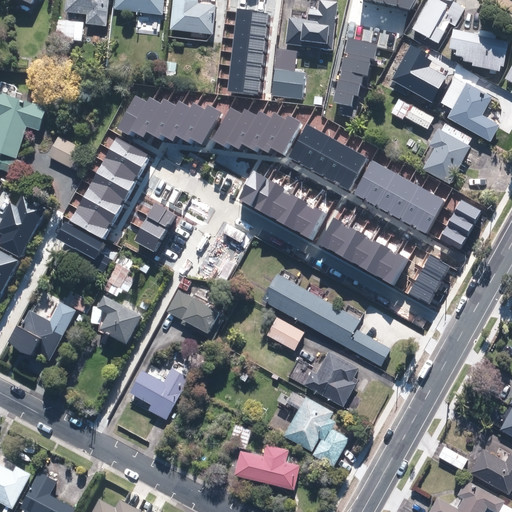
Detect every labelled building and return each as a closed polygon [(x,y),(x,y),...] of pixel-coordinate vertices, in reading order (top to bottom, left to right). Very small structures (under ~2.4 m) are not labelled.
[(69,0),(68,12),(90,14),(89,20),(107,23),(109,0),(69,0)] [(117,0),(116,6),(161,12),(162,0),(117,0)] [(174,0),(170,28),(211,34),(214,8),(215,6),(197,3),(197,0),(174,0)] [(397,0),(397,5),(409,9),(414,0),(397,0)] [(449,7),(435,0),(431,0),(414,30),(440,44),(452,23),(457,26),(466,10),(455,4),(450,14),(446,12),(449,7)] [(290,19),(287,45),(331,50),(337,4),(319,1),(318,11),(309,10),(308,21),(290,19)] [(268,13),(237,9),(236,24),(266,28),(268,13)] [(60,21),(58,41),(81,43),(83,24),(60,21)] [(266,28),(236,24),(234,37),(265,40),(266,28)] [(489,37),(456,31),(452,49),(459,51),(458,56),(466,58),(466,62),(475,63),(474,66),(501,71),(502,67),(505,68),(510,44),(489,40),(489,37)] [(265,40),(234,37),(232,50),(263,53),(265,40)] [(377,45),(349,39),(345,57),(370,62),(370,58),(374,59),(377,45)] [(410,46),(391,80),(431,102),(446,77),(427,67),(432,58),(410,46)] [(218,50),(204,48),(201,70),(216,72),(218,50)] [(263,53),(232,50),(231,63),(262,66),(263,53)] [(374,64),(386,71),(393,57),(381,51),(374,64)] [(370,62),(345,57),(342,70),(363,75),(367,76),(370,62)] [(262,66),(231,63),(229,76),(260,80),(262,66)] [(386,71),(374,64),(367,77),(379,83),(386,71)] [(304,73),(275,70),(272,94),(301,97),(304,73)] [(363,75),(342,70),(337,91),(354,95),(358,96),(363,75)] [(260,80),(229,76),(228,90),(259,93),(260,80)] [(455,110),(449,119),(491,143),(501,126),(484,116),(493,100),(468,85),(467,86),(458,80),(444,103),(455,110)] [(354,95),(337,91),(334,103),(351,107),(354,95)] [(45,109),(0,93),(0,169),(15,174),(19,162),(13,160),(24,126),(37,131),(45,109)] [(324,95),(314,94),(312,110),(323,111),(324,95)] [(135,96),(117,129),(128,135),(131,130),(147,102),(135,96)] [(147,102),(131,130),(143,137),(146,132),(161,104),(149,97),(147,102)] [(161,104),(146,132),(158,139),(161,134),(176,106),(164,99),(161,104)] [(176,106),(161,134),(173,141),(175,135),(191,108),(179,101),(176,106)] [(434,119),(401,101),(396,112),(428,130),(434,119)] [(191,108),(175,135),(187,142),(189,138),(205,110),(194,103),(191,108)] [(205,110),(189,138),(201,144),(220,112),(208,105),(205,110)] [(227,112),(211,141),(224,147),(227,142),(242,114),(230,107),(227,112)] [(242,114),(227,142),(239,149),(241,144),(257,116),(245,109),(242,114)] [(257,116),(241,144),(253,151),(256,145),(271,118),(259,111),(257,116)] [(271,118),(256,145),(268,152),(270,148),(286,120),(274,113),(271,118)] [(286,120),(270,148),(282,155),(301,122),(289,115),(286,120)] [(307,124),(289,157),(302,165),(321,132),(307,124)] [(452,185),(473,148),(468,146),(472,139),(448,125),(444,132),(442,131),(433,146),(438,149),(426,170),(452,185)] [(321,132),(302,165),(314,172),(333,139),(321,132)] [(102,238),(149,156),(114,136),(70,214),(67,218),(102,238)] [(84,150),(61,138),(51,156),(75,168),(84,150)] [(333,139),(314,172),(327,178),(346,146),(333,139)] [(346,146),(327,178),(338,185),(357,152),(346,146)] [(357,152),(338,185),(350,192),(369,159),(357,152)] [(372,161),(354,193),(367,201),(385,168),(372,161)] [(385,168),(367,201),(379,208),(398,175),(385,168)] [(255,172),(240,199),(252,206),(268,180),(255,172)] [(398,175),(379,208),(391,215),(410,182),(398,175)] [(268,180),(252,206),(264,213),(280,187),(268,180)] [(410,182),(391,215),(403,221),(422,189),(410,182)] [(280,187),(264,213),(276,220),(291,193),(280,187)] [(422,189),(403,221),(415,228),(433,195),(422,189)] [(291,193),(276,220),(288,226),(303,200),(291,193)] [(433,195),(415,228),(426,234),(445,201),(433,195)] [(0,241),(0,247),(18,257),(45,208),(23,196),(17,208),(10,205),(0,223),(0,232),(4,234),(0,241)] [(303,200),(288,226),(299,232),(314,206),(303,200)] [(462,200),(454,213),(474,224),(482,211),(462,200)] [(134,241),(153,252),(175,214),(156,203),(134,241)] [(314,206),(299,232),(309,238),(324,212),(314,206)] [(454,213),(447,226),(467,237),(474,224),(454,213)] [(338,220),(323,247),(335,254),(350,227),(338,220)] [(104,243),(65,222),(56,238),(95,259),(91,266),(103,273),(110,259),(99,253),(104,243)] [(447,226),(440,239),(459,250),(467,237),(447,226)] [(350,227),(335,254),(347,261),(362,234),(350,227)] [(362,234),(347,261),(358,267),(373,241),(362,234)] [(373,241),(358,267),(370,273),(384,247),(373,241)] [(235,259),(211,245),(201,263),(225,277),(235,259)] [(384,247),(370,273),(381,279),(395,253),(384,247)] [(0,291),(18,259),(0,249),(0,291)] [(395,253),(381,279),(393,286),(407,260),(395,253)] [(449,266),(429,255),(408,294),(427,305),(449,266)] [(135,262),(123,256),(106,290),(119,296),(123,290),(129,293),(136,279),(128,275),(135,262)] [(150,267),(142,263),(138,269),(147,274),(150,267)] [(184,276),(178,284),(189,292),(195,283),(184,276)] [(280,277),(266,301),(381,366),(391,348),(357,329),(361,323),(280,277)] [(201,283),(196,294),(215,304),(221,293),(201,283)] [(178,291),(167,311),(182,320),(180,324),(206,338),(220,313),(178,291)] [(90,301),(77,294),(71,305),(85,312),(90,301)] [(141,315),(104,296),(97,308),(109,314),(101,328),(127,342),(141,315)] [(151,304),(145,301),(142,308),(148,310),(151,304)] [(51,361),(78,312),(63,303),(52,323),(32,312),(22,330),(16,327),(7,344),(13,347),(20,352),(31,355),(37,343),(40,345),(36,353),(51,361)] [(279,319),(270,335),(295,349),(304,334),(279,319)] [(313,372),(306,385),(345,407),(360,382),(353,378),(358,369),(331,353),(319,375),(313,372)] [(145,371),(133,393),(154,405),(152,410),(168,419),(190,380),(173,371),(167,383),(145,371)] [(302,409),(287,436),(336,464),(351,439),(333,429),(337,423),(331,420),(335,413),(296,391),(290,402),(302,409)] [(511,408),(502,428),(511,433),(511,408)] [(237,425),(231,444),(247,450),(253,430),(237,425)] [(244,451),(238,476),(295,491),(301,466),(288,462),(290,452),(269,446),(266,457),(244,451)] [(444,446),(438,456),(462,471),(468,460),(444,446)] [(484,450),(472,472),(510,493),(511,490),(511,454),(508,463),(484,450)] [(0,500),(13,508),(32,475),(18,468),(16,473),(0,464),(0,500)] [(58,481),(41,472),(23,507),(33,511),(74,511),(76,507),(51,494),(58,481)] [(504,499),(470,481),(463,494),(466,496),(459,510),(439,499),(432,511),(484,511),(488,505),(498,510),(504,499)] [(141,511),(122,502),(117,509),(103,501),(96,511),(141,511)]
